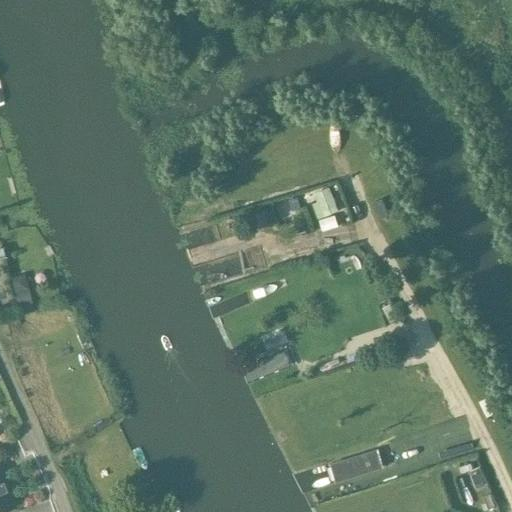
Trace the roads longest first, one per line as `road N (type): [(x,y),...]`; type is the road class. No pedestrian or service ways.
road 1 (track): [(353,169),(511,493)]
road 2 (residential): [(62,511),(0,354)]
